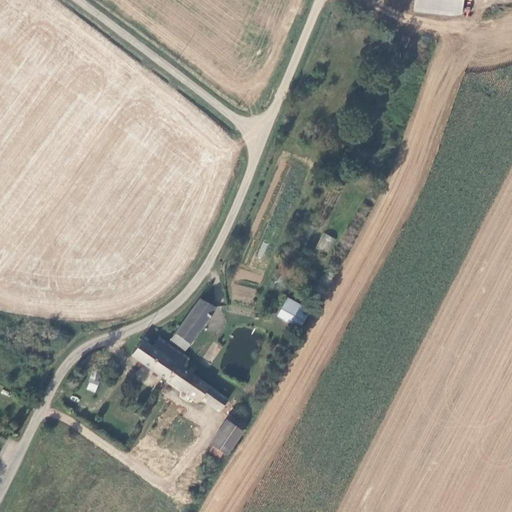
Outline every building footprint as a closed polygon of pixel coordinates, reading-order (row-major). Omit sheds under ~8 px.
[(419,0),(418,10),(455,14),(466,13),(467,0),(419,0)] [(316,247),(327,252),(334,238),(324,233),(316,247)] [(306,307),(284,296),(276,313),(298,323),(306,307)] [(214,309),(199,298),(170,339),(185,350),(214,309)] [(133,357),(165,379),(182,355),(168,345),(159,339),(153,349),(142,342),(133,357)] [(182,355),(165,379),(199,402),(200,400),(219,413),(227,400),(183,370),(189,360),(182,355)] [(95,392),(99,381),(90,378),(86,389),(95,392)] [(212,445),(227,457),(243,434),(227,423),(212,445)]
